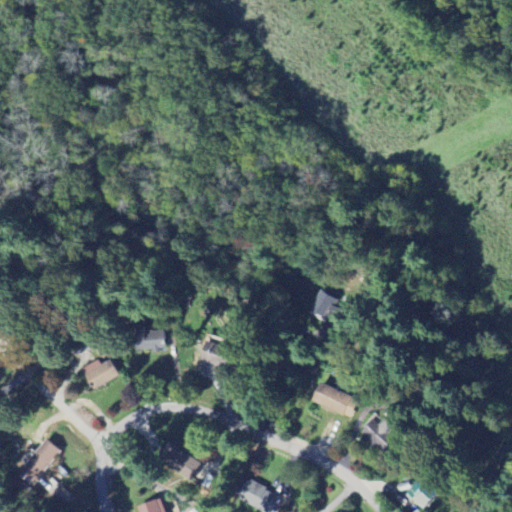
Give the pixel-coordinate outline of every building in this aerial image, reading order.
[(332,327),(347,303),(327,290),(312,314),(332,327)] [(103,364),(86,370),(94,390),(123,379),(110,344),(97,349),(103,364)] [(245,350),(207,344),(203,365),(242,371),(245,350)] [(316,404),(354,421),(363,401),(324,384),(316,404)] [(390,419),(385,424),(377,416),(359,433),(383,457),(406,436),(390,419)] [(65,452),(52,440),(23,471),(37,484),(65,452)] [(161,458),(200,475),(208,457),(169,441),(161,458)] [(423,511),(443,495),(426,476),(407,494),(423,511)] [(262,511),(275,511),(282,495),(251,482),(242,503),(262,511)] [(168,511),(166,502),(143,506),(144,511),(168,511)]
